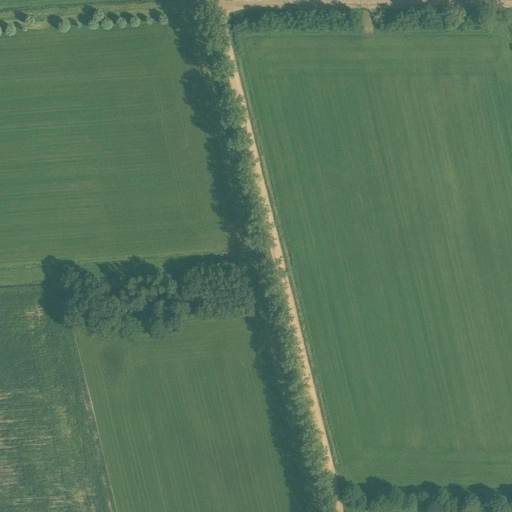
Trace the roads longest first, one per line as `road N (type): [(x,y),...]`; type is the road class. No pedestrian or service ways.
road 1 (track): [(217,2),(336,511)]
road 2 (track): [(505,5),(217,2)]
